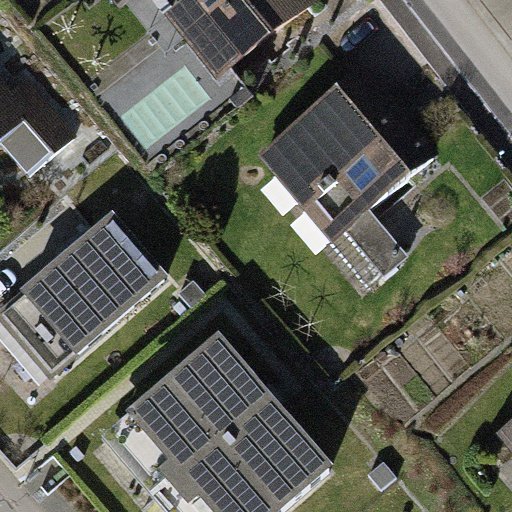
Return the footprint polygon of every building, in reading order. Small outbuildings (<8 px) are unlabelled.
[(157,0),(217,83),(317,12),(308,0),(110,0),(119,11),(134,0),(157,0)] [(0,89),(0,156),(24,185),(81,137),(31,79),(8,99),(0,89)] [(433,166),(363,79),(263,160),(333,246),(345,237),(381,281),(423,247),(388,203),(433,166)] [(112,220),(2,316),(48,369),(159,272),(112,220)] [(208,339),(89,436),(151,511),(268,511),(318,472),(208,339)] [(511,431),(498,443),(511,461),(511,431)]
